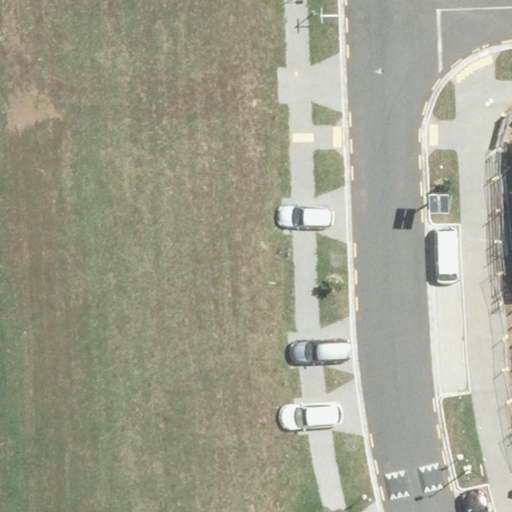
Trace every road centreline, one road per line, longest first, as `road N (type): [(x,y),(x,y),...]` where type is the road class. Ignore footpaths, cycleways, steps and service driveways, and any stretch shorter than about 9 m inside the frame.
road 1 (residential): [(380,13),(390,326),(423,511)]
road 2 (residential): [(380,13),(511,8)]
